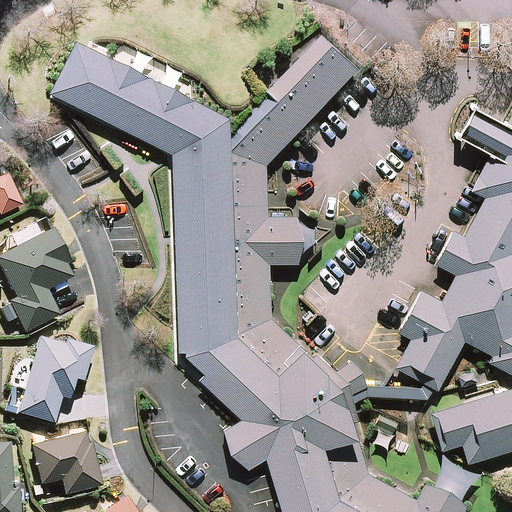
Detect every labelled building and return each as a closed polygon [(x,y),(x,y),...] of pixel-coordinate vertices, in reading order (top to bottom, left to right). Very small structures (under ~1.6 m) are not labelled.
[(371,61),(329,27),(235,143),(238,107),(81,36),(54,89),(176,150),(188,348),(209,378),(244,415),(272,456),(288,511),(469,511),(386,467),(361,384),(282,312),(281,166),(371,61)] [(511,148),(406,365),(451,383),(475,337),(511,357),(511,383),(445,407),(462,462),(511,445),(511,148)] [(0,216),(23,204),(8,174),(0,177),(0,216)] [(36,223),(28,227),(8,237),(15,249),(0,256),(0,266),(18,301),(0,310),(0,312),(6,323),(17,318),(25,334),(59,317),(45,291),(75,275),(52,230),(42,235),(36,223)] [(64,345),(39,338),(18,414),(53,423),(61,397),(69,399),(73,383),(81,385),(91,349),(65,342),(64,345)] [(101,485),(87,432),(25,449),(35,486),(61,479),(65,495),(101,485)] [(8,443),(0,443),(0,511),(19,511),(18,489),(12,489),(8,443)] [(134,511),(126,499),(105,511),(88,511),(86,511),(134,511)]
